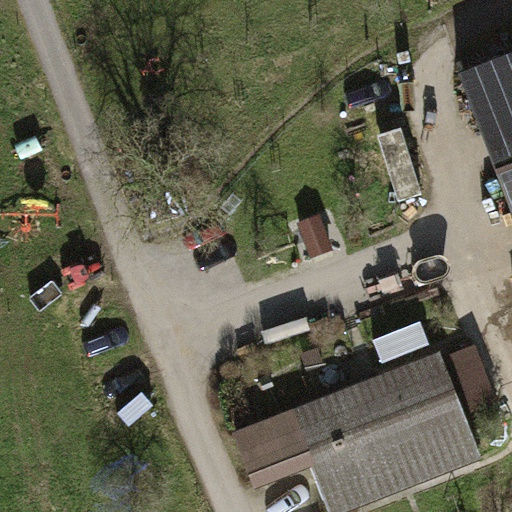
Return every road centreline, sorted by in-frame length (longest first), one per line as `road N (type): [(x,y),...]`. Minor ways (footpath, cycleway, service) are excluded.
road 1 (track): [(253,511),(54,0)]
road 2 (unknown): [(169,297),(190,308),(269,299),(453,228)]
